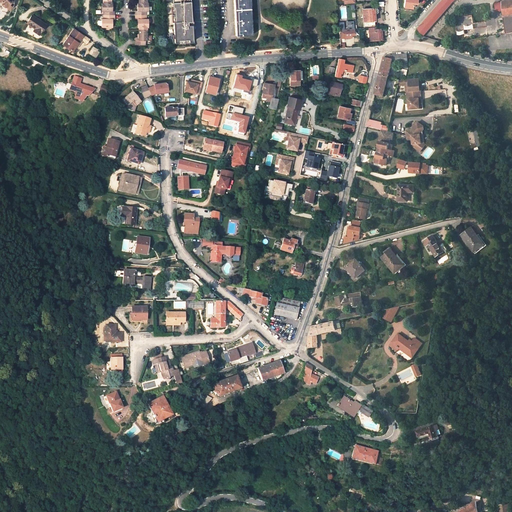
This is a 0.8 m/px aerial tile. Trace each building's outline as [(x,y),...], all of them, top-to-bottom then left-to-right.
[(0,0),(0,1),(0,4),(3,7),(5,6),(9,9),(12,6),(13,0),(0,0)] [(174,0),(174,3),(172,3),(172,7),(174,7),(175,22),(173,22),(174,43),(178,42),(178,40),(188,39),(188,42),(192,41),(189,0),(174,0)] [(233,0),(235,25),(236,35),(250,34),(249,20),(249,9),(248,0),(233,0)] [(404,0),(403,8),(412,9),(413,4),(416,5),(417,0),(404,0)] [(423,36),(454,0),(442,0),(417,29),(423,36)] [(511,0),(502,2),(503,11),(504,17),(503,18),(505,35),(511,33),(511,0)] [(101,2),(101,11),(103,11),(103,15),(114,15),(114,11),(112,11),(112,2),(111,2),(103,2),(101,2)] [(495,3),(496,12),(503,11),(502,2),(495,3)] [(147,3),(139,3),(137,3),(137,11),(135,11),(135,15),(146,15),(146,11),(148,11),(148,3),(147,3)] [(363,27),(375,26),(374,15),(374,13),(376,13),(377,12),(377,9),(376,8),(374,9),(374,8),(362,9),(363,27)] [(38,34),(45,24),(32,15),(27,23),(35,28),(33,31),(38,34)] [(101,19),(101,27),(104,27),(108,27),(112,27),(112,19),(114,19),(114,15),(103,15),(103,19),(101,19)] [(138,27),(147,27),(148,27),(148,19),(146,19),(146,15),(135,15),(135,20),(137,19),(137,27),(138,27)] [(465,31),(486,27),(486,21),(474,23),(472,15),(455,18),(457,35),(465,34),(465,31)] [(368,28),(369,41),(375,41),(381,40),(381,39),(380,30),(380,29),(374,29),(374,27),(368,28)] [(62,44),(72,51),(80,39),(86,44),(89,39),(74,28),(62,44)] [(339,30),(339,38),(344,38),(351,37),(351,35),(354,35),(353,29),(344,29),(339,30)] [(147,41),(147,30),(138,30),(138,37),(138,41),(135,40),(135,45),(145,45),(145,41),(147,41)] [(93,56),(97,50),(93,47),(89,53),(93,56)] [(388,77),(392,61),(393,55),(390,56),(390,57),(387,56),(386,58),(385,57),(380,75),(388,77)] [(350,72),(351,66),(343,64),(344,60),(339,59),(337,67),(335,77),(338,78),(340,70),(340,68),(344,69),(344,71),(350,72)] [(285,71),(290,71),(291,71),(293,62),(287,63),(285,71)] [(291,85),(299,85),(299,80),(302,79),(301,71),(299,71),(299,70),(291,71),(290,71),(291,85)] [(375,94),(384,96),(388,77),(380,75),(378,85),(375,94)] [(215,94),(219,79),(209,76),(205,91),(215,94)] [(88,97),(95,90),(87,87),(87,88),(82,87),(82,85),(80,85),(81,80),(74,77),(71,86),(74,87),(73,92),(76,93),(75,98),(83,101),(87,97),(88,97)] [(419,78),(399,80),(399,85),(405,85),(409,87),(409,92),(420,91),(419,78)] [(186,81),(184,90),(199,94),(202,82),(194,80),(193,83),(191,82),(186,81)] [(166,82),(155,84),(152,86),(155,94),(169,91),(168,84),(166,82)] [(238,91),(239,84),(236,83),(231,82),(229,94),(236,95),(240,96),(241,91),(240,91),(238,91)] [(339,97),(342,84),(331,82),(328,94),(339,97)] [(274,85),(264,83),(263,93),(267,94),(266,98),(266,101),(271,102),(272,98),(272,95),(273,95),(274,89),(274,85)] [(151,95),(147,86),(140,89),(144,97),(151,95)] [(409,92),(407,92),(407,104),(409,103),(409,109),(419,108),(418,99),(421,99),(420,91),(409,92)] [(132,92),(123,100),(127,106),(126,110),(134,112),(135,106),(140,102),(132,92)] [(294,125),(298,109),(299,109),(301,100),(289,97),(287,107),(288,107),(284,122),(294,125)] [(274,98),(272,98),(271,102),(270,109),(276,110),(279,99),(274,98)] [(237,115),(240,104),(231,102),(229,108),(229,111),(228,115),(227,119),(234,121),(235,115),(237,115)] [(349,113),(350,109),(339,106),(337,117),(347,119),(349,113)] [(184,116),(183,109),(171,109),(164,109),(165,117),(168,117),(184,116)] [(148,126),(150,120),(140,117),(135,134),(144,136),(146,132),(146,130),(149,131),(151,126),(148,126)] [(406,131),(406,136),(407,140),(412,140),(413,147),(420,152),(424,147),(421,145),(420,135),(422,132),(424,130),(423,127),(417,123),(413,128),(414,133),(412,133),(411,130),(406,131)] [(391,139),(392,139),(393,135),(396,136),(396,134),(388,131),(382,130),(380,129),(379,132),(382,132),(381,137),(391,139)] [(308,136),(288,132),(287,137),(289,137),(286,149),(296,151),(298,141),(307,143),(308,136)] [(103,146),(101,155),(107,157),(107,155),(115,156),(116,152),(115,152),(115,149),(117,150),(119,141),(108,139),(106,147),(103,146)] [(221,153),(223,143),(205,139),(203,148),(212,150),(212,151),(221,153)] [(234,150),(233,154),(245,156),(246,152),(247,148),(249,148),(250,144),(237,141),(236,145),(235,145),(234,150)] [(389,144),(380,142),(377,152),(389,156),(393,157),(395,151),(388,150),(389,144)] [(332,155),(340,157),(341,151),(342,151),(343,148),(342,148),(343,146),(332,143),(330,149),(333,150),(332,152),(332,155)] [(360,153),(370,155),(372,150),(362,147),(360,153)] [(138,164),(142,152),(129,148),(125,160),(138,164)] [(319,159),(312,157),(313,152),(305,151),(303,158),(307,159),(305,167),(317,169),(319,159)] [(376,157),(375,163),(386,165),(387,159),(388,159),(389,156),(377,152),(376,157)] [(244,161),(245,156),(233,154),(232,158),(232,160),(231,162),(232,162),(231,167),(244,170),(245,165),(243,165),(244,161)] [(277,155),(276,161),(280,162),(279,165),(278,172),(288,174),(288,170),(290,162),(292,163),(293,158),(277,155)] [(409,162),(399,159),(397,167),(405,170),(405,169),(410,170),(409,173),(428,174),(428,166),(420,165),(420,163),(409,162)] [(206,167),(179,161),(177,168),(180,169),(180,177),(178,178),(179,190),(189,190),(188,177),(183,177),(182,173),(196,172),(202,174),(202,173),(204,173),(206,167)] [(326,181),(327,176),(336,178),(339,163),(331,161),(330,166),(329,166),(327,173),(321,171),(319,180),(326,181)] [(231,180),(233,173),(222,170),(220,177),(219,182),(218,187),(216,187),(215,193),(224,195),(225,189),(227,190),(228,185),(229,180),(231,180)] [(134,194),(138,177),(122,173),(118,191),(134,194)] [(293,184),(270,180),(269,186),(267,186),(266,191),(272,192),(271,195),(283,197),(283,194),(288,195),(289,188),(292,188),(293,184)] [(413,193),(413,186),(398,185),(398,201),(407,201),(407,193),(413,193)] [(303,203),(312,204),(314,192),(312,192),(313,188),(306,187),(305,191),(305,192),(303,203)] [(356,211),(358,212),(357,218),(366,219),(368,210),(369,208),(369,207),(369,206),(368,205),(369,200),(359,198),(356,211)] [(134,225),(136,209),(122,207),(121,216),(126,217),(125,224),(134,225)] [(218,216),(219,212),(211,211),(211,221),(221,222),(221,216),(218,216)] [(197,234),(198,219),(193,218),(193,215),(184,214),(183,226),(184,226),(184,233),(197,234)] [(257,228),(259,221),(250,220),(249,226),(257,228)] [(360,239),(361,228),(360,228),(352,227),(351,226),(351,228),(349,236),(349,238),(345,237),(344,244),(354,241),(354,238),(360,239)] [(478,236),(471,227),(470,228),(461,234),(474,252),(483,245),(477,237),(478,236)] [(487,246),(479,235),(478,236),(477,237),(483,245),(474,252),(476,254),(487,246)] [(146,254),(148,238),(137,236),(136,244),(135,252),(134,253),(146,254)] [(423,242),(426,246),(428,244),(436,257),(443,252),(443,251),(445,249),(442,245),(440,247),(433,236),(423,242)] [(295,248),(297,241),(291,239),(290,242),(283,240),(280,250),(291,254),(292,250),(296,251),(297,248),(295,248)] [(221,247),(222,242),(212,242),(211,243),(202,243),(202,247),(211,247),(210,262),(220,262),(221,254),(225,254),(227,257),(230,257),(233,255),(233,248),(221,247)] [(397,256),(390,248),(380,256),(394,273),(403,265),(396,257),(397,256)] [(394,273),(396,274),(407,265),(398,255),(397,256),(396,257),(403,265),(394,273)] [(355,278),(365,270),(356,259),(346,267),(355,278)] [(293,274),(300,276),(302,268),(302,264),(296,263),(294,268),(292,267),(292,270),(294,271),(293,274)] [(149,282),(149,278),(143,277),(143,278),(134,278),(132,278),(133,275),(134,275),(134,271),(126,270),(125,277),(123,277),(123,284),(125,284),(127,284),(133,284),(133,283),(142,284),(142,292),(148,292),(148,287),(149,282)] [(125,287),(117,291),(120,297),(126,295),(127,284),(125,284),(125,287)] [(265,306),(266,306),(267,299),(261,298),(262,293),(256,292),(251,291),(244,289),(240,288),(239,292),(242,292),(242,295),(254,298),(253,301),(255,301),(255,304),(260,305),(265,306)] [(363,306),(360,292),(351,295),(350,293),(343,295),(343,296),(336,298),(337,303),(339,303),(340,306),(345,305),(345,307),(350,306),(352,305),(353,308),(359,307),(363,306)] [(274,315),(296,320),(299,308),(298,308),(299,303),(300,302),(278,297),(274,315)] [(208,312),(208,301),(191,302),(191,308),(191,310),(203,310),(203,312),(208,312)] [(210,328),(224,327),(224,306),(224,302),(224,301),(215,301),(215,319),(210,319),(210,322),(210,326),(210,328)] [(224,302),(241,317),(243,315),(228,301),(224,301),(224,302)] [(230,312),(239,319),(241,317),(224,302),(224,306),(230,312)] [(350,306),(351,312),(352,317),(360,315),(359,307),(353,308),(352,305),(350,306)] [(388,309),(383,319),(384,319),(389,322),(392,318),(393,319),(400,306),(388,309)] [(146,320),(146,307),(131,307),(132,313),(133,313),(133,321),(139,321),(139,319),(142,320),(146,320)] [(184,322),(184,313),(165,313),(165,323),(174,323),(174,325),(179,325),(179,323),(179,322),(183,322),(184,322)] [(339,320),(311,326),(309,337),(317,335),(331,331),(333,331),(334,335),(341,334),(340,330),(341,329),(339,320)] [(105,342),(121,342),(121,333),(117,333),(115,333),(115,331),(115,325),(105,326),(105,333),(105,341),(105,342)] [(396,345),(399,347),(413,357),(419,349),(422,343),(415,338),(413,342),(412,344),(398,334),(394,338),(398,341),(396,345)] [(317,343),(318,343),(317,335),(309,337),(308,344),(317,343)] [(390,345),(397,351),(399,347),(396,345),(398,341),(394,338),(390,345)] [(255,353),(251,343),(246,345),(246,346),(245,347),(244,345),(235,349),(235,350),(227,353),(230,361),(255,353)] [(209,363),(205,352),(200,354),(199,351),(181,357),(184,367),(202,361),(203,365),(209,363)] [(166,362),(164,357),(162,358),(161,353),(156,355),(157,359),(152,361),(153,366),(154,365),(156,373),(159,372),(161,371),(163,379),(169,378),(169,377),(174,375),(172,368),(169,369),(167,370),(166,366),(168,366),(170,365),(168,361),(166,362)] [(123,370),(122,358),(110,358),(110,370),(118,370),(118,381),(123,381),(122,370),(123,370)] [(282,371),(279,361),(257,369),(261,379),(270,376),(270,377),(275,376),(274,374),(282,371)] [(315,383),(318,377),(314,376),(313,377),(310,376),(310,374),(312,368),(304,363),(302,381),(309,385),(311,382),(315,383)] [(240,388),(236,376),(232,377),(214,384),(218,396),(240,388)] [(122,408),(116,392),(107,396),(109,401),(108,402),(109,404),(113,412),(122,408)] [(193,415),(194,416),(197,414),(198,415),(212,399),(206,395),(193,411),(195,412),(193,415)] [(169,405),(164,396),(148,404),(157,422),(170,415),(165,407),(169,405)] [(367,418),(371,412),(363,406),(362,408),(354,402),(352,405),(349,402),(349,401),(343,397),(337,407),(353,417),(356,413),(357,411),(361,414),(367,418)] [(431,439),(437,437),(433,425),(416,431),(418,437),(429,433),(431,439)] [(375,462),(377,453),(368,451),(369,449),(356,446),(353,458),(374,464),(375,462)] [(316,479),(318,475),(313,470),(309,475),(316,479)] [(469,489),(468,482),(459,484),(461,491),(469,489)] [(361,499),(362,495),(350,491),(349,495),(361,499)] [(476,502),(458,511),(478,511),(478,510),(490,509),(488,502),(476,503),(476,502)] [(510,511),(511,510),(510,503),(505,503),(497,505),(498,511),(510,511)]
